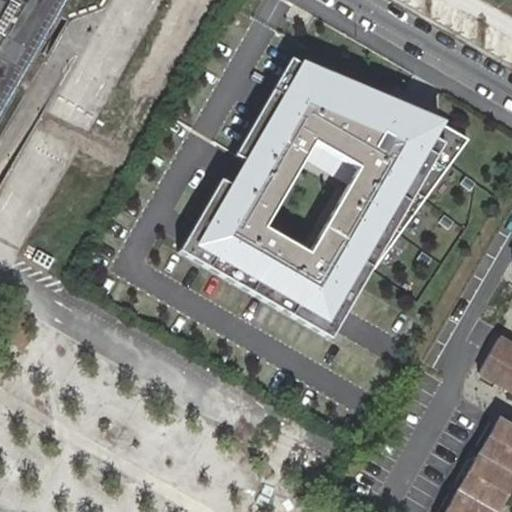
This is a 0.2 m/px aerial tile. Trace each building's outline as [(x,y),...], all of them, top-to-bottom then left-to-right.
[(44,0),(0,0),(0,91),(51,4),(44,0)] [(176,252),(326,341),(368,270),(370,271),(466,143),(438,127),(396,108),(390,119),(290,60),(232,156),(243,163),(229,187),(218,181),(176,252)] [(440,124),(401,100),(396,108),(438,127),(440,124)] [(511,343),(500,337),(476,377),(511,396),(511,343)] [(496,511),(511,486),(511,425),(498,417),(442,511),(496,511)]
